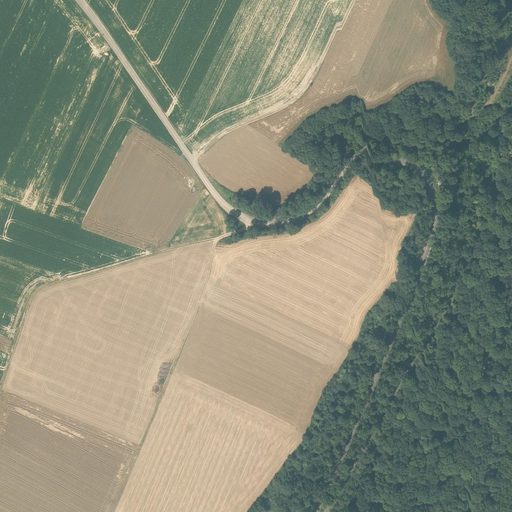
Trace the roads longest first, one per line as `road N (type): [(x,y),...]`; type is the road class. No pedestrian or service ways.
road 1 (tertiary): [(315,511),(417,272),(436,201),(432,171),(421,157),(381,145),(349,161),(308,213),(273,223),(242,219),(215,196),(79,0)]
road 2 (tertiary): [(511,206),(485,216),(328,511)]
road 3 (track): [(251,223),(218,238),(111,511)]
road 4 (track): [(218,238),(38,290),(0,393)]
road 5 (track): [(348,0),(300,94),(222,133),(192,161)]
